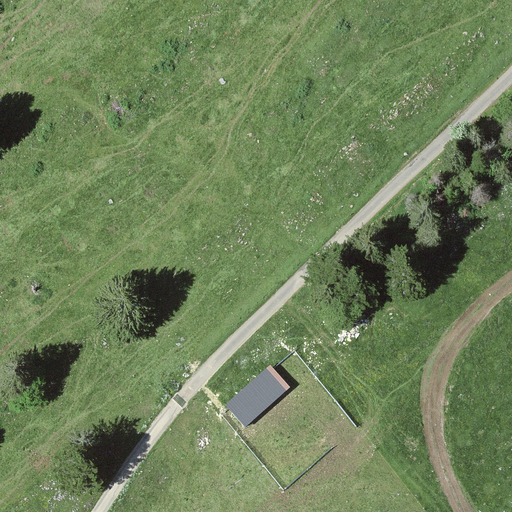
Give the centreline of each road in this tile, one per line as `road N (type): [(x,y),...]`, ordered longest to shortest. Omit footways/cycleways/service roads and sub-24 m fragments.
road 1 (track): [(511,75),(217,358),(99,511)]
road 2 (track): [(284,295),(448,511)]
